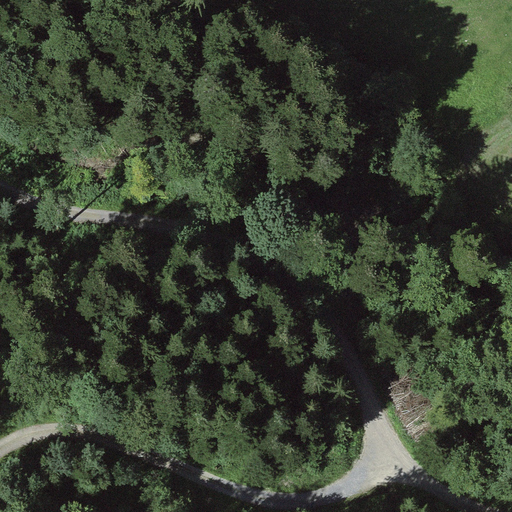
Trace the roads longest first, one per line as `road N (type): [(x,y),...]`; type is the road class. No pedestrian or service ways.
road 1 (track): [(392,459),(295,504),(251,497),(79,431),(31,431),(0,452)]
road 2 (track): [(336,328),(256,253),(173,224),(42,209),(0,183)]
road 3 (track): [(478,511),(392,459),(336,328)]
